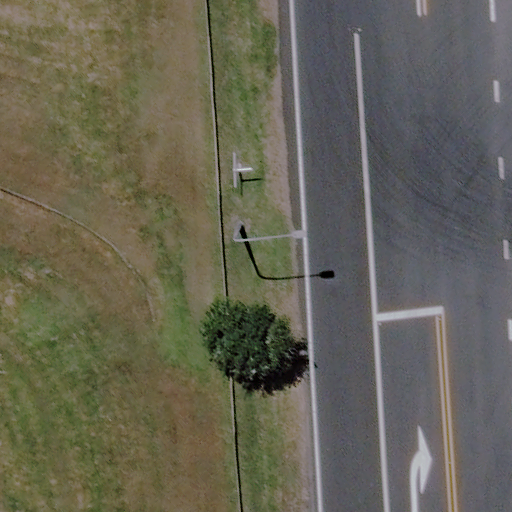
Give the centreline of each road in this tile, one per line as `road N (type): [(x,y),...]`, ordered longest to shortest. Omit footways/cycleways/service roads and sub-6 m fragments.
road 1 (tertiary): [(416,511),(395,181)]
road 2 (tertiary): [(395,181),(382,0)]
